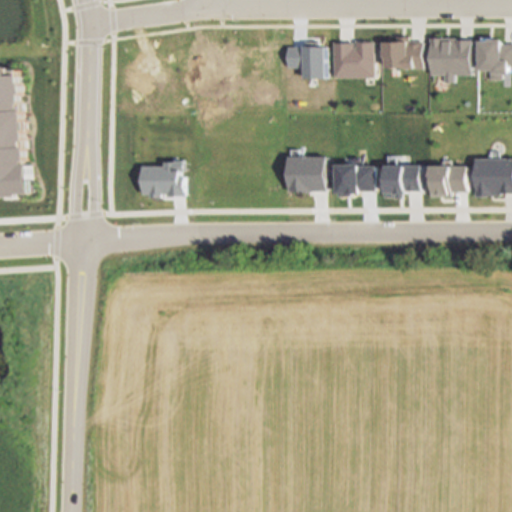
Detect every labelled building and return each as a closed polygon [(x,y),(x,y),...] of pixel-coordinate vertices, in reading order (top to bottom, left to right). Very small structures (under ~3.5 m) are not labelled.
[(0,67),(12,67),(12,69),(16,69),(16,73),(25,72),(25,77),(27,77),(28,84),(30,84),(31,96),(29,96),(29,112),(31,112),(34,163),(31,163),(32,166),(36,166),(38,195),(25,196),(25,199),(11,199),(10,195),(0,195),(0,67)] [(290,156),(290,191),(329,192),(329,156),(290,156)] [(479,158),(511,158),(511,192),(504,192),(504,195),(491,195),(491,197),(478,197),(479,158)] [(145,165),(145,194),(151,194),(151,197),(163,198),(163,194),(170,194),(170,196),(188,196),(187,175),(182,175),(182,172),(187,172),(188,161),(167,161),(166,165),(145,165)] [(338,165),(339,197),(353,197),(353,194),(361,193),(361,191),(377,191),(377,165),(362,165),(362,164),(338,165)] [(423,165),(423,192),(408,191),(408,194),(405,193),(405,198),(385,197),(385,181),(387,181),(388,165),(423,165)] [(433,166),(471,165),(471,192),(455,191),(455,197),(434,197),(433,166)]
